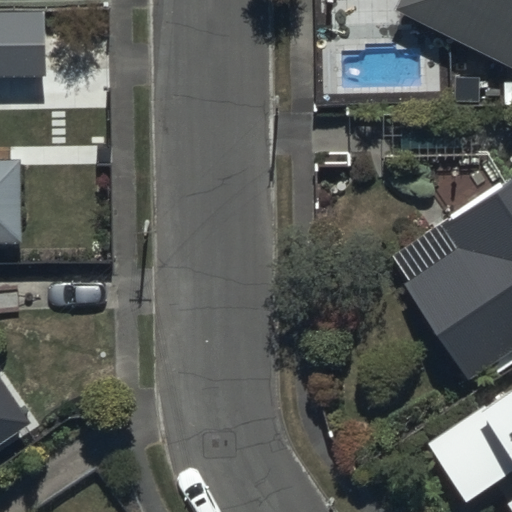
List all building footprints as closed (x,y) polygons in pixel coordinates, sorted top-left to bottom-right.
[(511,64),(511,0),(401,0),(398,9),(511,64)] [(0,9),(0,80),(48,79),(47,9),(0,9)] [(0,243),(27,243),(26,160),(0,160),(0,243)] [(440,198),(454,220),(396,258),(410,280),(405,283),(466,378),(490,363),(498,376),(511,366),(511,174),(502,182),(491,165),(440,198)] [(0,443),(31,422),(0,376),(0,443)] [(511,382),(427,442),(470,503),(494,485),(511,510),(511,382)]
